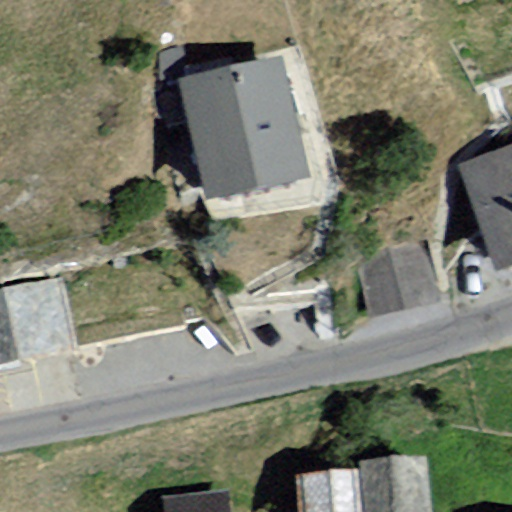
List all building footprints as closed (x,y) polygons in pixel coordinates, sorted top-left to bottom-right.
[(446,0),(457,19),(491,0),(446,0)] [(277,69),(171,96),(203,226),(310,200),(277,69)] [(511,155),(458,174),(495,281),(511,274),(511,155)] [(52,283),(0,293),(0,374),(68,361),(52,283)] [(423,511),(421,470),(361,474),(362,511),(423,511)] [(353,511),(352,483),(293,486),(294,511),(353,511)] [(226,511),(225,495),(160,503),(161,511),(226,511)]
